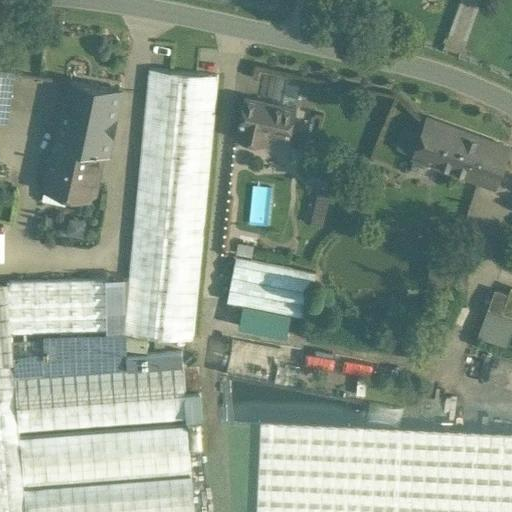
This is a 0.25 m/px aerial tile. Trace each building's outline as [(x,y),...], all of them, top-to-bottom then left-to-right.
[(218,74),(149,68),(129,277),(124,330),(123,334),(192,340),(218,74)] [(271,103),(295,108),(301,79),(277,74),(271,103)] [(120,90),(68,81),(54,143),(61,145),(104,154),(107,155),(107,154),(106,154),(120,90)] [(271,103),(245,97),(236,137),(252,140),(253,133),(258,130),(288,137),(295,108),(271,103)] [(508,148),(427,118),(420,137),(403,130),(397,147),(414,153),(413,156),(494,185),(508,148)] [(104,154),(61,145),(58,154),(51,153),(51,157),(45,158),(41,175),(46,179),(44,189),(89,199),(90,196),(95,195),(104,154)] [(251,218),(269,220),(271,185),(254,184),(251,218)] [(69,214),(65,230),(85,234),(88,218),(69,214)] [(469,257),(442,251),(436,282),(463,287),(469,257)] [(236,256),(227,300),(276,310),(300,315),(307,316),(315,272),(236,256)] [(0,511),(24,511),(18,437),(18,432),(13,370),(14,370),(11,340),(10,332),(124,330),(129,277),(0,279),(0,511)] [(511,288),(510,288),(507,295),(508,295),(500,318),(511,321),(511,288)] [(494,291),(486,314),(500,318),(508,295),(507,295),(494,291)] [(296,335),(300,315),(276,310),(272,330),(296,335)] [(511,321),(500,318),(486,314),(479,334),(506,343),(511,325),(511,321)] [(42,338),(11,340),(14,370),(44,367),(44,356),(48,356),(47,349),(43,349),(42,338)] [(176,352),(127,356),(128,368),(177,364),(176,352)] [(183,365),(45,375),(44,367),(14,370),(13,370),(18,432),(187,419),(187,418),(185,393),(183,365)] [(200,392),(185,393),(187,418),(202,417),(200,392)] [(404,408),(370,402),(365,426),(399,432),(404,408)] [(187,424),(18,437),(23,491),(192,478),(187,424)] [(511,511),(511,446),(260,435),(256,511),(511,511)] [(194,511),(192,484),(23,497),(24,511),(194,511)]
